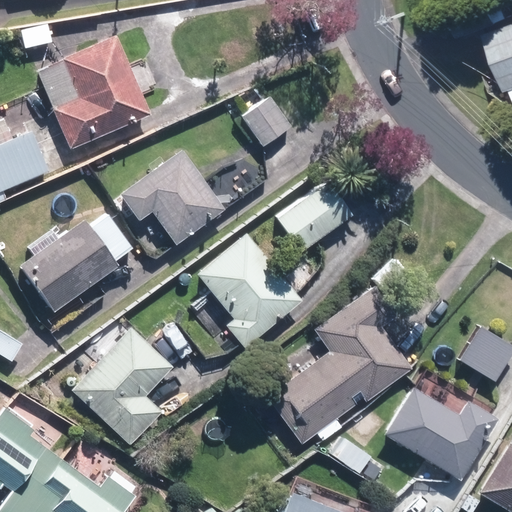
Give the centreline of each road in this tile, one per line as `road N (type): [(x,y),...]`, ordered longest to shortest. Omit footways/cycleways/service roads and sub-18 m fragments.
road 1 (unknown): [(26,355),(380,109)]
road 2 (residential): [(511,193),(421,118),(355,0)]
